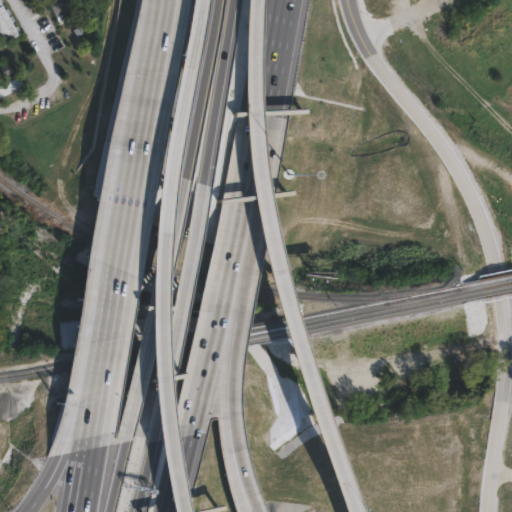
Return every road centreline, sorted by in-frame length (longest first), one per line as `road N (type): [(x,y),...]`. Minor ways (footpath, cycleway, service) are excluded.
road 1 (secondary): [(346,0),(378,66),(469,180),(501,264),(510,343),(490,511)]
road 2 (motorway): [(353,511),(324,450),(270,282),(248,120),(248,0)]
road 3 (motorway): [(161,174),(153,341),(179,511)]
road 4 (motorway): [(173,0),(120,298)]
road 5 (motorway): [(176,185),(135,425)]
road 6 (motorway): [(156,422),(198,192)]
road 7 (motorway): [(250,202),(283,0)]
road 8 (motorway): [(198,192),(229,0)]
road 9 (motorway): [(211,0),(176,185)]
road 10 (motorway): [(204,405),(245,229)]
road 11 (motorway): [(192,0),(161,174)]
road 12 (motorway): [(235,350),(245,229)]
